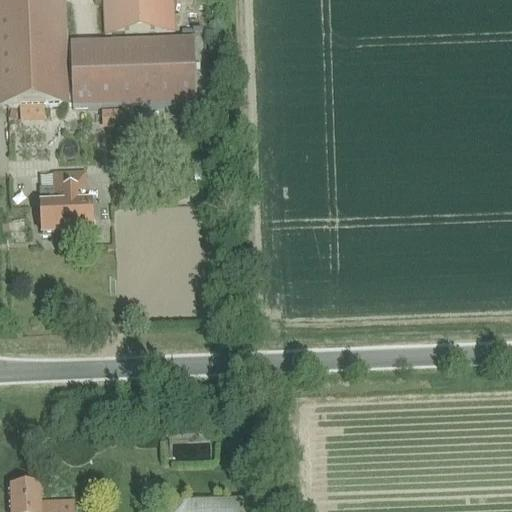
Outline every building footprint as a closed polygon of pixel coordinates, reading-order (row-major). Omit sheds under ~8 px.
[(103,0),(105,37),(174,35),(172,0),(103,0)] [(70,47),(66,47),(64,2),(0,4),(0,110),(72,107),(72,112),(196,108),(196,106),(210,106),(208,71),(200,71),(200,65),(194,65),(194,42),(70,46),(70,47)] [(44,157),(63,156),(62,144),(44,145),(44,157)] [(41,209),(42,239),(93,237),(91,207),(86,207),(85,177),(54,178),(55,208),(41,209)] [(57,511),(57,506),(41,507),(40,489),(10,491),(10,511),(57,511)] [(57,511),(85,511),(85,494),(57,495),(57,511)] [(166,511),(247,511),(247,503),(166,505),(166,511)]
